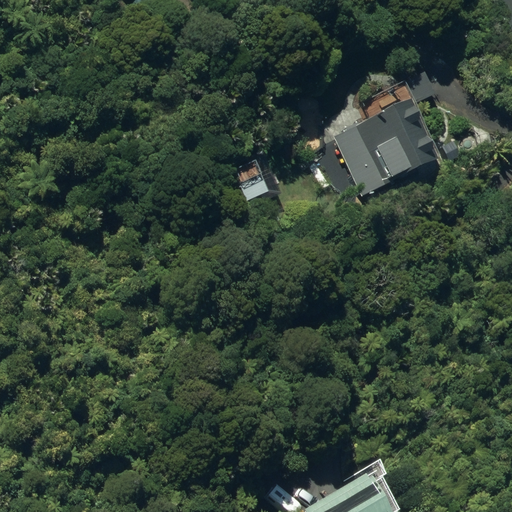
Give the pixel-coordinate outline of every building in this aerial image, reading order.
[(194,0),(201,8),(211,0),(194,0)] [(330,139),(359,199),(427,167),(399,107),(330,139)] [(457,161),(449,145),(437,150),(445,166),(457,161)] [(253,201),(256,206),(272,199),(255,158),(239,165),(240,170),(227,176),(240,206),(253,201)] [(377,511),(358,478),(298,511),(377,511)]
